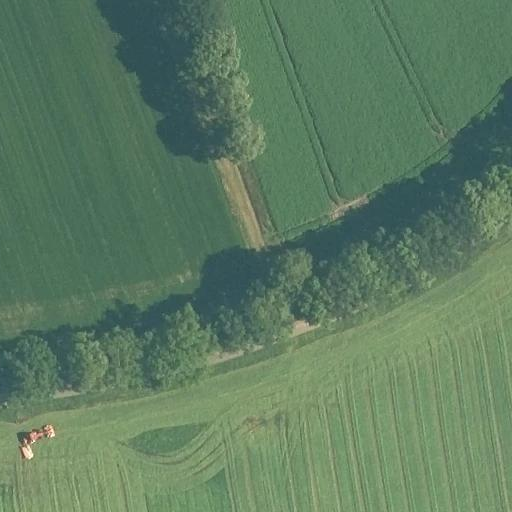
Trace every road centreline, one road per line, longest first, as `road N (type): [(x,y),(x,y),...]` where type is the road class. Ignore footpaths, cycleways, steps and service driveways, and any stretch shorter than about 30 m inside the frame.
road 1 (unclassified): [(0,400),(91,391),(291,334),(412,280),(511,210)]
road 2 (track): [(164,0),(291,334)]
